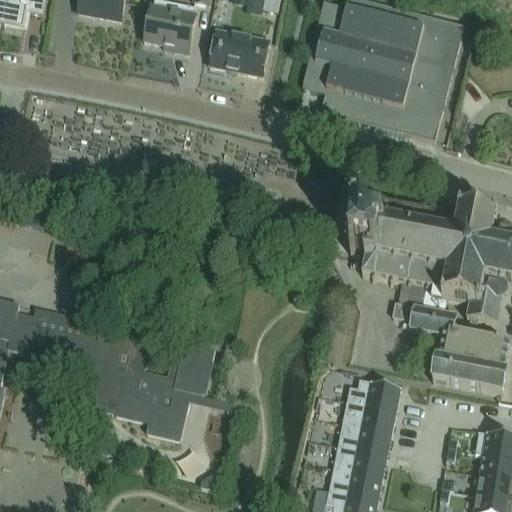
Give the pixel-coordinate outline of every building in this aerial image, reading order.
[(7,0),(2,29),(23,33),(26,17),(43,20),(46,0),(7,0)] [(125,0),(80,0),(77,18),(121,26),(125,0)] [(209,11),(211,0),(194,0),(193,8),(209,11)] [(275,21),(278,0),(250,0),(250,2),(265,5),(262,19),(275,21)] [(324,100),(320,118),(435,147),(464,32),(350,3),(348,14),(324,8),(302,94),(324,100)] [(151,11),(144,46),(174,53),(173,56),(188,60),(196,20),(193,20),(195,13),(154,4),(153,12),(151,11)] [(217,36),(209,72),(262,82),(269,47),(217,36)] [(369,204),(367,205),(368,208),(364,214),(361,214),(360,216),(363,217),(365,225),(362,226),(364,228),(363,229),(360,229),(361,224),(357,223),(356,228),(351,227),(350,231),(355,232),(355,234),(356,235),(354,247),(352,248),(352,250),(347,249),(346,253),(349,254),(348,259),(354,260),(355,256),(365,258),(362,280),(372,282),(371,285),(374,286),(375,282),(390,285),(389,288),(392,289),(393,286),(402,288),(398,310),(395,309),(393,321),(404,323),(402,331),(410,333),(410,334),(443,340),(439,363),(437,363),(432,386),(502,400),(506,377),(500,376),(501,370),(506,371),(510,349),(474,342),(477,327),(497,331),(502,306),(504,305),(505,304),(506,302),(507,301),(508,298),(508,296),(508,294),(506,290),(511,291),(511,252),(511,253),(511,250),(511,233),(511,234),(505,230),(506,226),(503,226),(503,229),(499,231),(498,223),(461,215),(454,209),(455,207),(452,206),(452,209),(443,212),(442,210),(440,212),(441,214),(440,220),(387,210),(381,205),(381,202),(379,202),(378,205),(370,206),(369,204)] [(46,212),(31,209),(26,231),(41,235),(46,212)] [(0,391),(8,357),(90,376),(82,410),(116,418),(116,420),(148,427),(146,438),(181,446),(190,401),(203,403),(214,356),(183,349),(178,369),(170,368),(167,383),(143,378),(152,340),(43,315),(41,324),(17,318),(19,309),(3,306),(0,304),(0,416),(5,396),(0,395),(0,391)] [(349,393),(347,407),(396,417),(401,393),(359,384),(357,394),(349,393)] [(347,407),(342,429),(391,439),(396,417),(347,407)] [(226,418),(236,421),(248,423),(250,412),(228,408),(226,418)] [(342,429),(338,451),(387,461),(391,439),(342,429)] [(511,443),(479,438),(476,459),(484,460),(511,464),(511,443)] [(338,451),(333,474),(382,484),(387,461),(338,451)] [(455,458),(453,468),(464,470),(467,459),(455,458)] [(511,464),(484,460),(481,480),(511,484),(511,464)] [(453,469),(452,480),(462,481),(464,471),(453,469)] [(333,474),(329,496),(378,506),(382,484),(333,474)] [(201,486),(200,492),(218,497),(223,478),(217,476),(201,486)] [(511,484),(481,480),(477,500),(511,505),(511,484)] [(446,488),(445,498),(458,500),(460,490),(446,488)] [(316,494),(312,511),(376,511),(378,506),(329,496),(316,494)] [(445,498),(444,510),(456,511),(458,500),(445,498)] [(511,511),(511,505),(477,500),(475,511),(511,511)]
